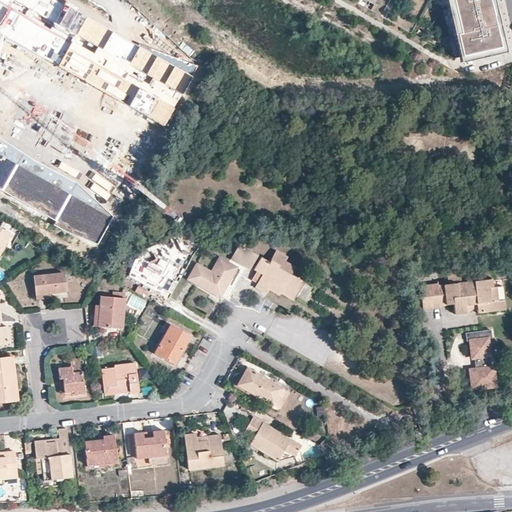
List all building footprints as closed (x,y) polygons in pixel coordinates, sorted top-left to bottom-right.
[(111,32),(54,0),(0,0),(0,189),(55,221),(53,225),(63,230),(97,243),(112,216),(77,183),(31,159),(0,138),(0,32),(163,127),(197,66),(139,44),(138,47),(111,32)] [(461,57),(448,0),(445,0),(459,57),(461,57)] [(488,0),(448,0),(461,57),(500,48),(488,0)] [(505,161),(501,164),(506,171),(511,167),(505,161)] [(0,227),(0,260),(14,235),(0,227)] [(239,244),(231,258),(250,268),(257,255),(239,244)] [(261,256),(254,268),(257,270),(252,279),(258,282),(256,287),(268,294),(270,289),(280,295),(281,293),(293,300),(304,281),(292,274),(296,266),(286,260),(288,256),(276,250),(269,261),(261,256)] [(196,263),(188,278),(220,296),(236,267),(219,257),(210,271),(196,263)] [(64,272),(32,275),(36,299),(50,297),(50,293),(66,291),(64,272)] [(493,286),(491,278),(485,278),(485,279),(460,282),(459,272),(447,274),(448,284),(438,285),(438,283),(420,285),(423,309),(441,306),(441,305),(453,304),(454,312),(466,310),(466,306),(476,305),(477,309),(477,313),(499,310),(498,300),(496,286),(493,286)] [(128,289),(123,286),(121,291),(112,291),(112,297),(124,298),(128,289)] [(125,298),(124,298),(112,297),(100,296),(97,326),(122,328),(125,298)] [(504,299),(498,300),(499,310),(506,309),(504,299)] [(0,341),(9,340),(7,326),(0,326),(0,322),(0,319),(0,316),(0,311),(0,308),(0,341)] [(174,364),(180,354),(182,349),(190,335),(169,324),(153,353),(174,364)] [(493,343),(492,335),(469,338),(470,346),(472,346),(475,364),(477,364),(478,373),(472,374),(474,393),(498,390),(495,371),(492,372),(488,344),(493,343)] [(12,355),(0,356),(0,402),(18,400),(12,355)] [(70,359),(71,367),(58,368),(59,378),(62,378),(64,393),(73,392),(85,390),(83,371),(81,371),(79,358),(70,359)] [(114,367),(101,369),(104,395),(139,391),(135,362),(114,365),(114,367)] [(247,367),(236,385),(280,409),(289,392),(247,367)] [(252,417),(243,432),(253,438),(250,444),(278,461),(294,456),(300,446),(252,417)] [(66,428),(57,429),(58,437),(59,441),(46,443),(45,439),(33,441),(35,458),(47,457),(50,479),(71,477),(66,428)] [(142,437),(142,432),(134,433),(136,458),(166,455),(163,429),(152,431),(152,436),(142,437)] [(219,435),(196,437),(195,433),(183,435),(187,469),(222,465),(219,435)] [(114,434),(102,435),(102,439),(93,440),(92,440),(84,441),(86,464),(117,461),(114,434)] [(316,436),(313,442),(330,452),(328,437),(326,436),(323,439),(316,436)] [(15,450),(0,451),(0,479),(16,478),(15,450)] [(244,464),(252,458),(250,456),(248,457),(246,454),(240,458),(244,464)] [(193,485),(180,486),(181,493),(193,492),(193,485)]
